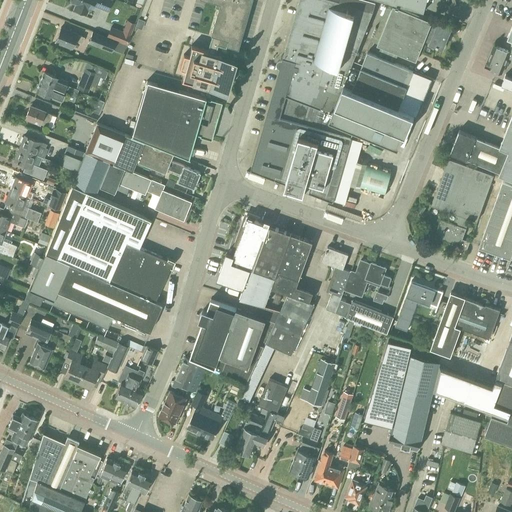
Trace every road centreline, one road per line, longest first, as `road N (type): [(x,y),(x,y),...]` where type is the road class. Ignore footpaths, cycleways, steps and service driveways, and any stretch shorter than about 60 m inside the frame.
road 1 (unclassified): [(134,436),(173,348),(220,182)]
road 2 (unclassified): [(388,242),(483,0)]
road 3 (tertiary): [(308,511),(134,436)]
road 4 (unclassified): [(388,242),(220,182)]
road 5 (tertiary): [(134,436),(0,376)]
road 6 (unclassified): [(220,182),(258,49)]
road 7 (unclassified): [(511,285),(388,242)]
